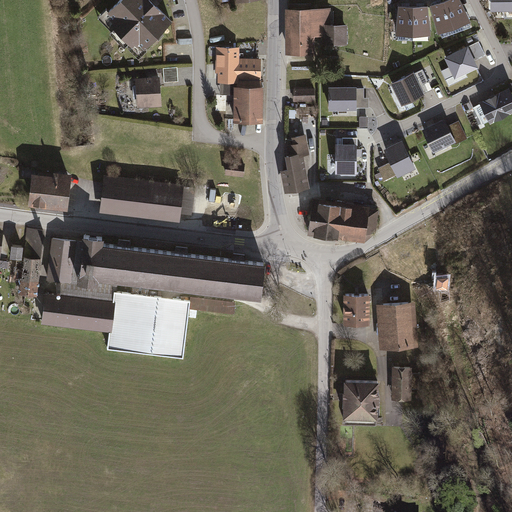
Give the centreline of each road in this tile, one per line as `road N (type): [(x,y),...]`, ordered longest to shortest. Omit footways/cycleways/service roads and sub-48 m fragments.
road 1 (tertiary): [(0,214),(258,246),(283,242)]
road 2 (residential): [(323,258),(320,511)]
road 3 (residential): [(276,0),(272,145),(283,242)]
road 4 (tertiary): [(323,258),(361,247),(511,163)]
road 5 (residential): [(474,0),(506,67),(500,78),(388,130)]
road 6 (unknown): [(324,330),(375,331),(389,416)]
